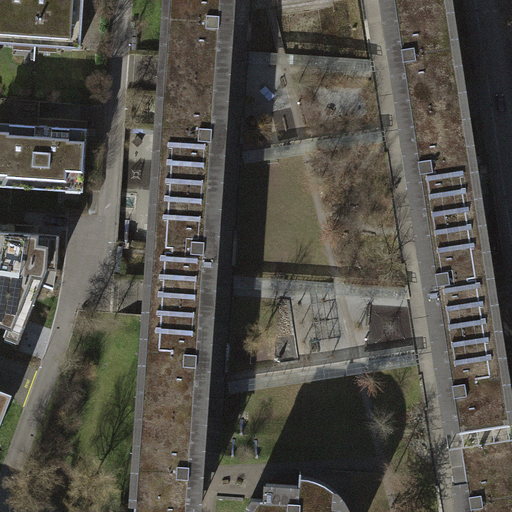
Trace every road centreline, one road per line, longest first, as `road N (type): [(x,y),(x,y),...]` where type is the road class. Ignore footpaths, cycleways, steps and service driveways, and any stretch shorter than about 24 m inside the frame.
road 1 (residential): [(0,499),(75,292),(102,244),(120,0)]
road 2 (residential): [(484,0),(511,184)]
